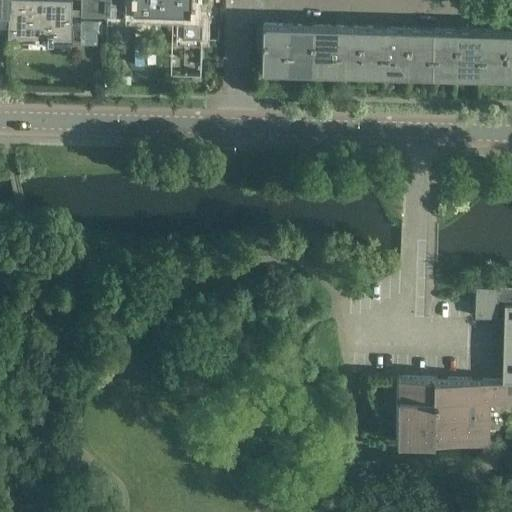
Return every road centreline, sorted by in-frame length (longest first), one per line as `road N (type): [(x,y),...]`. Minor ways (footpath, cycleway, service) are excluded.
road 1 (unclassified): [(511,133),(238,127)]
road 2 (unclassified): [(238,127),(0,120)]
road 3 (residential): [(238,127),(242,0)]
